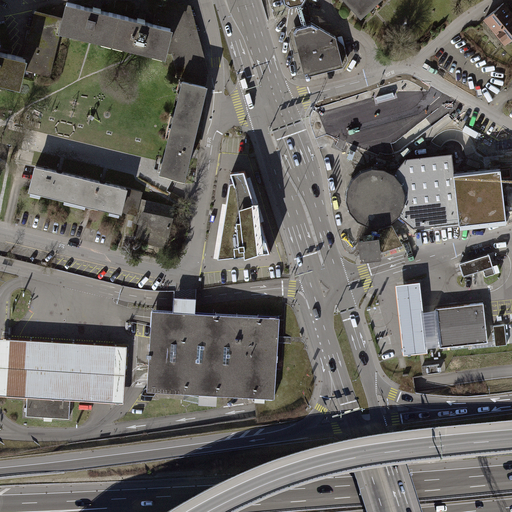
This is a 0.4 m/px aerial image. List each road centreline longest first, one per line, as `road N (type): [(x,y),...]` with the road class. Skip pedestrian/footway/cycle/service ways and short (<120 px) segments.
road 1 (motorway): [(511,370),(105,431),(0,434)]
road 2 (residential): [(225,114),(213,138),(199,250),(187,270),(161,272),(0,235)]
road 3 (motorway): [(511,478),(194,502)]
road 4 (motorway): [(511,439),(354,457),(208,511)]
road 5 (motorway): [(285,435),(0,472)]
road 6 (motorway): [(194,502),(0,503)]
road 7 (secondary): [(341,284),(279,103)]
road 8 (unclassified): [(341,284),(511,232)]
road 9 (secondary): [(256,107),(305,266)]
road 10 (motorway): [(480,405),(390,394),(363,357)]
